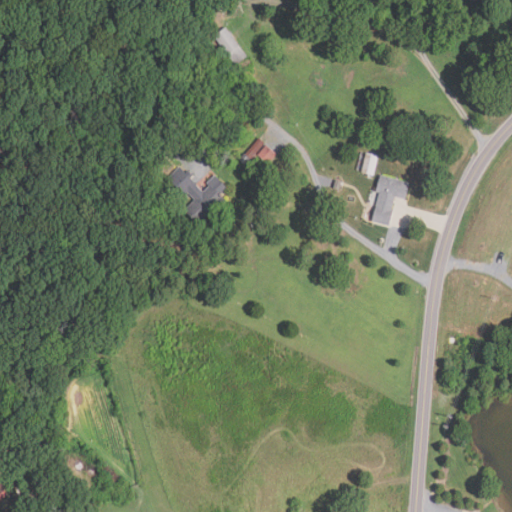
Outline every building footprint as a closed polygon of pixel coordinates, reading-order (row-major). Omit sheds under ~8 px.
[(247,57),(225,28),(214,37),(236,66),(247,57)] [(380,165),(364,157),(355,175),(371,183),(380,165)] [(372,222),(389,226),(396,198),(405,200),(410,181),(383,175),(372,222)] [(188,194),(194,186),(182,178),(177,186),(188,194)] [(185,211),(202,228),(227,202),(210,186),(185,211)] [(11,487),(18,480),(13,474),(6,481),(11,487)] [(0,505),(12,491),(0,481),(0,505)]
